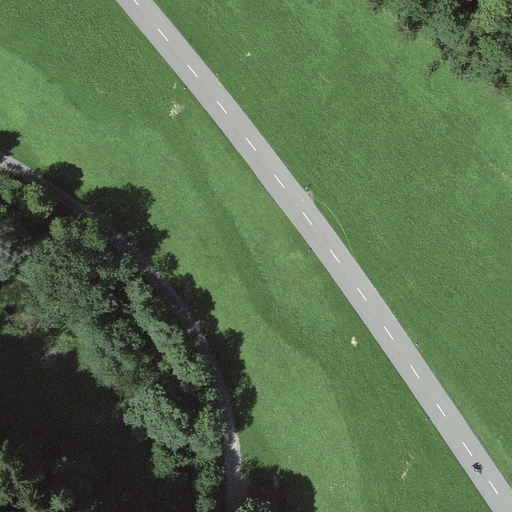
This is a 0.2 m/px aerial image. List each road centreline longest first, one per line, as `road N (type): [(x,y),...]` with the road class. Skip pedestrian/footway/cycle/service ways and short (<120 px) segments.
road 1 (tertiary): [(132,0),(256,151),(510,511)]
road 2 (track): [(230,511),(218,387),(202,344),(163,284),(118,239),(0,159)]
